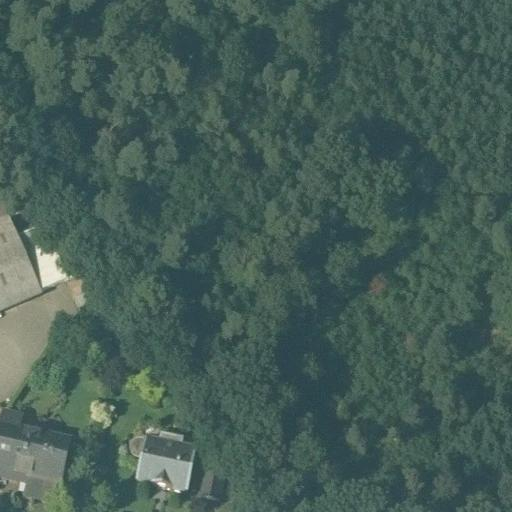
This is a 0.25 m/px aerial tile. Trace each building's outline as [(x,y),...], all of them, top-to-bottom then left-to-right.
[(0,224),(0,311),(39,295),(39,294),(16,241),(7,221),(0,224)] [(42,229),(16,241),(39,294),(66,283),(42,229)] [(95,292),(73,301),(83,323),(104,313),(95,292)] [(20,420),(2,416),(0,425),(0,478),(6,480),(7,476),(21,479),(31,437),(17,434),(20,420)] [(69,446),(31,437),(21,479),(36,482),(32,502),(55,507),(69,446)] [(194,455),(147,444),(137,489),(158,494),(159,490),(185,497),(194,455)] [(223,475),(206,472),(200,500),(216,504),(223,475)]
